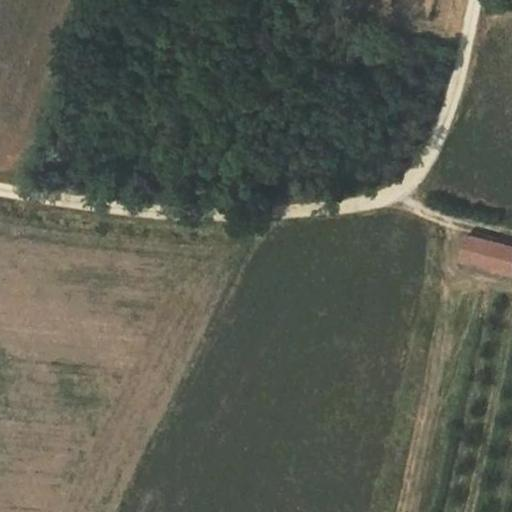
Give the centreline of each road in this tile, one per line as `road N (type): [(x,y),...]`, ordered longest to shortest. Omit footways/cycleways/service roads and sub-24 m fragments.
road 1 (track): [(472,0),(444,116),(418,172),(391,196),(268,221),(0,194)]
road 2 (track): [(391,196),(452,222),(451,283),(409,511)]
